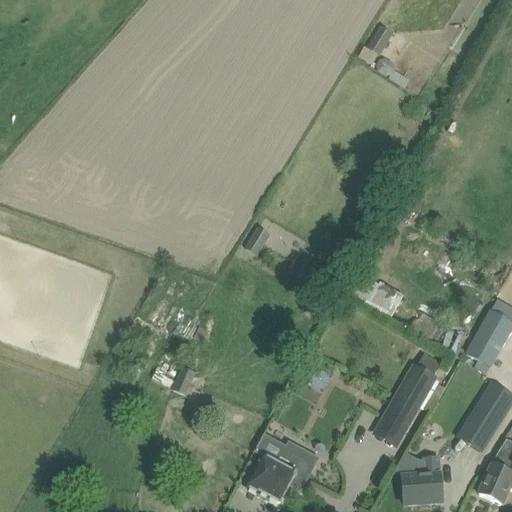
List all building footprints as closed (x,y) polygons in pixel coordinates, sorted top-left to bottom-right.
[(367,49),(379,57),(392,36),(379,28),(367,49)] [(379,64),(377,70),(379,76),(386,81),(393,79),(396,74),(394,68),(386,63),(379,64)] [(270,237),(257,229),(245,250),(258,257),(270,237)] [(390,322),(402,300),(355,275),(343,297),(390,322)] [(491,319),(469,357),(490,369),(511,330),(511,329),(511,310),(499,304),(491,319)] [(418,368),(413,366),(382,420),(406,433),(438,378),(434,376),(440,365),(424,356),(418,368)] [(182,370),(173,392),(185,397),(195,375),(182,370)] [(482,454),(511,406),(511,397),(491,385),(457,439),(482,454)] [(300,492),(310,474),(318,459),(289,444),(287,447),(264,435),(254,454),(263,459),(248,488),(279,505),(289,486),(300,492)] [(497,455),(478,497),(501,506),(508,489),(511,491),(511,461),(511,462),(497,455)] [(419,462),(407,456),(396,473),(402,477),(402,487),(404,507),(442,504),(440,484),(439,458),(424,459),(424,462),(419,462)]
